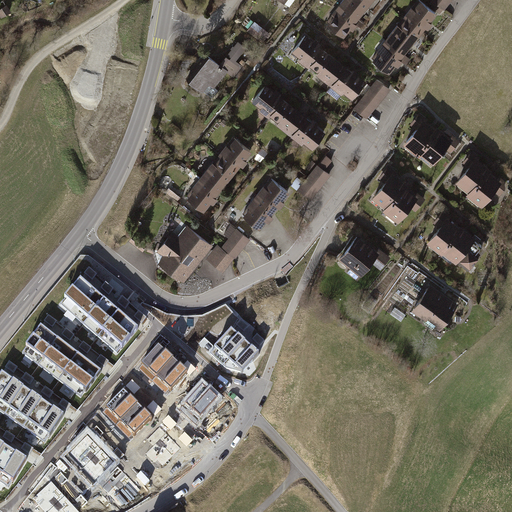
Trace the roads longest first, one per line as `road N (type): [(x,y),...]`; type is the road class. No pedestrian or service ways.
road 1 (residential): [(80,232),(175,301),(209,298),(282,263),(374,151),(475,0)]
road 2 (tertiary): [(167,0),(136,127),(80,232)]
road 3 (residential): [(142,511),(218,452),(265,379)]
road 4 (track): [(125,0),(35,60),(0,125)]
road 5 (track): [(328,210),(328,230),(265,379)]
road 6 (tertiary): [(80,232),(0,329)]
